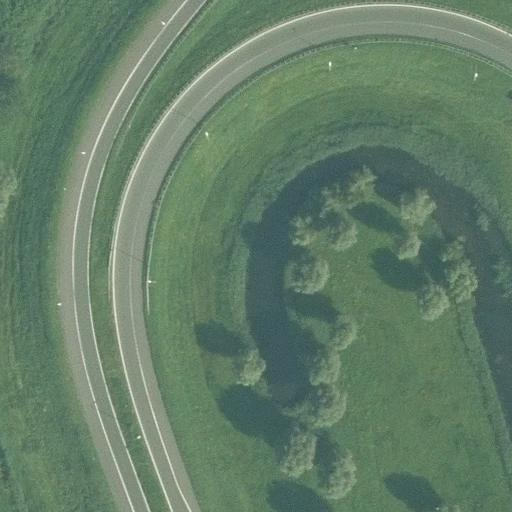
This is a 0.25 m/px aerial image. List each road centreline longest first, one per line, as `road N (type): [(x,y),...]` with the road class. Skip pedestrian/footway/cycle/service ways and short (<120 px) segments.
road 1 (motorway): [(178,511),(141,394),(123,266),(139,185),(183,106),(258,49),(347,18),(450,24),(511,49)]
road 2 (motorway): [(201,0),(144,70),(114,124),(84,213),(83,324),(141,511)]
